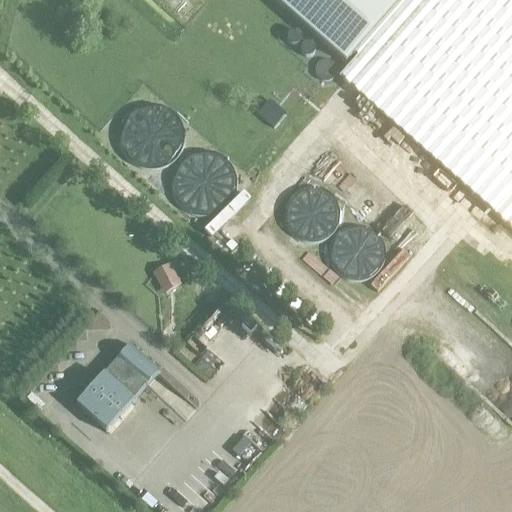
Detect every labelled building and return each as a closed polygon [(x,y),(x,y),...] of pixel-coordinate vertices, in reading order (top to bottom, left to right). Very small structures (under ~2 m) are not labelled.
[(272,0),(346,64),(354,55),(356,58),(404,0),(272,0)] [(356,58),(339,78),(495,216),(511,196),(511,0),(406,0),(356,58)] [(268,101),(257,115),(274,129),(285,115),(268,101)] [(185,181),(199,215),(240,197),(220,149),(174,169),(180,183),(185,181)] [(370,219),(382,203),(360,187),(348,203),(370,219)] [(290,237),(339,232),(334,190),(286,196),(290,237)] [(511,230),(511,196),(495,216),(511,230)] [(405,205),(382,229),(394,240),(417,216),(405,205)] [(382,231),(334,232),(335,273),(383,273),(382,231)] [(402,251),(380,277),(387,283),(408,256),(402,251)] [(152,271),(161,293),(178,286),(169,264),(152,271)] [(161,373),(131,347),(76,406),(107,433),(161,373)]
